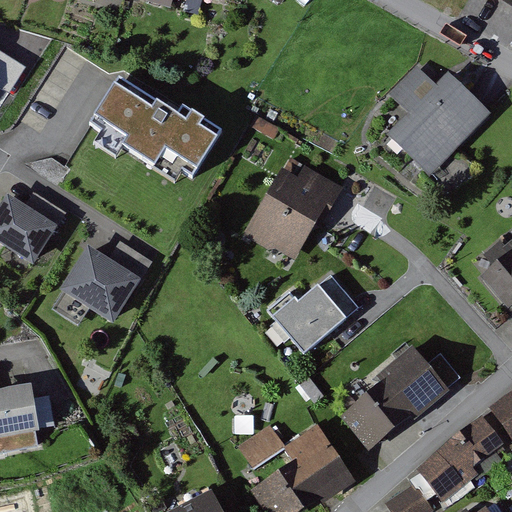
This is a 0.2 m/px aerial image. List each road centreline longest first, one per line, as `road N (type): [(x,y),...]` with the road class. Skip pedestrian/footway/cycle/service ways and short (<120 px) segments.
road 1 (residential): [(350,511),(511,375)]
road 2 (residential): [(390,0),(511,67)]
